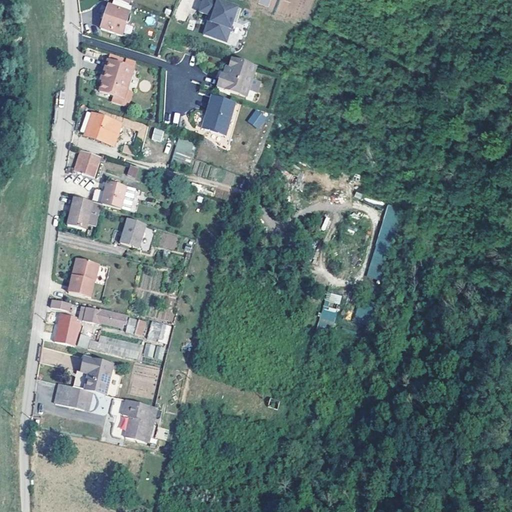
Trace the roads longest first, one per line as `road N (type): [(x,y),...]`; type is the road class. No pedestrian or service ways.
road 1 (residential): [(26,511),(23,437),(75,48),(70,0)]
road 2 (track): [(511,75),(500,93),(308,14),(313,0)]
road 3 (unknown): [(73,25),(171,58),(196,98)]
